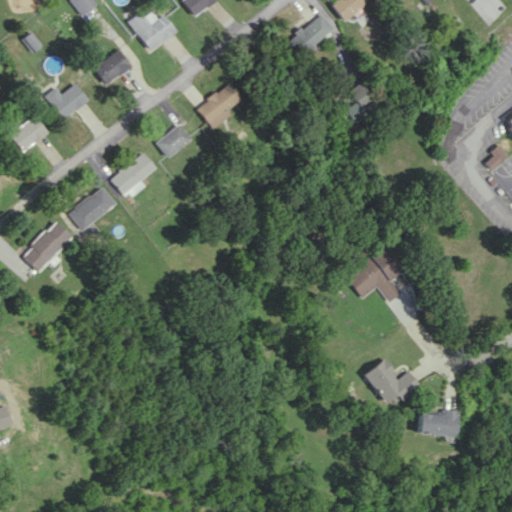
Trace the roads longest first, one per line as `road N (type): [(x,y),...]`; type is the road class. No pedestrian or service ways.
road 1 (residential): [(279,0),(44,184)]
road 2 (residential): [(511,338),(479,363),(453,366),(434,355),(400,300)]
